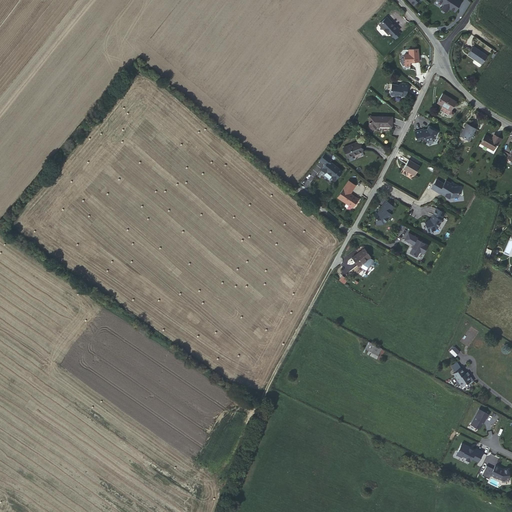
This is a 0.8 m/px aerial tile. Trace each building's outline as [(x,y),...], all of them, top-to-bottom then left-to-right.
[(462,1),(460,0),(438,0),(443,3),(441,7),(446,11),(449,7),(455,11),(462,1)] [(390,33),(393,36),(398,31),(400,29),(395,24),(394,25),(387,17),(381,22),(381,26),(381,29),(383,29),(388,34),(390,33)] [(473,46),(468,55),(474,59),(472,62),(479,67),(487,55),(473,46)] [(409,62),(418,62),(417,49),(408,50),(409,54),(409,62)] [(406,97),(407,93),(408,85),(400,83),(398,85),(392,83),(390,95),(397,96),(397,95),(406,97)] [(443,93),(437,103),(451,111),(457,101),(443,93)] [(392,127),(392,117),(370,116),(369,130),(376,130),(376,127),(392,127)] [(466,124),(460,136),(468,141),(475,129),(466,124)] [(422,129),(414,131),(416,140),(423,139),(424,142),(434,139),(438,133),(432,129),(433,128),(428,125),(426,129),(422,130),(422,129)] [(485,135),(480,143),(493,150),(497,145),(498,146),(502,139),(494,135),(492,138),(485,135)] [(362,152),(358,143),(344,148),(347,158),(362,152)] [(331,158),(325,154),(320,160),(325,165),(322,170),(326,173),(327,172),(332,177),(331,178),(335,181),(342,172),(329,161),(331,158)] [(442,156),(438,164),(443,167),(447,159),(442,156)] [(410,158),(404,167),(415,174),(420,166),(410,158)] [(457,185),(453,186),(449,184),(450,183),(445,180),(443,183),(436,179),(430,188),(438,192),(440,190),(444,192),(443,194),(450,197),(450,196),(458,195),(457,185)] [(355,186),(349,181),(337,197),(351,207),(355,202),(354,202),(356,198),(350,193),(355,186)] [(386,201),(381,207),(382,207),(379,212),(380,213),(378,215),(375,215),(376,225),(383,225),(388,219),(392,215),(389,213),(393,207),(386,201)] [(431,218),(429,220),(427,221),(427,222),(425,223),(429,233),(436,230),(436,229),(438,228),(442,220),(441,220),(445,213),(436,208),(432,215),(433,215),(431,218)] [(415,256),(416,256),(419,252),(422,254),(427,245),(420,241),(420,240),(408,232),(404,239),(413,245),(411,247),(412,247),(409,252),(410,253),(415,256)] [(364,248),(352,258),(358,266),(370,257),(364,248)] [(343,275),(339,280),(344,284),(348,280),(343,275)] [(385,351),(368,342),(363,352),(380,360),(385,351)] [(464,369),(454,372),(459,388),(465,386),(470,384),(467,377),(466,377),(466,375),(464,369)] [(488,416),(490,413),(480,407),(471,424),(479,429),(481,428),(487,416),(488,416)] [(478,461),(483,452),(476,449),(475,451),(470,448),(470,447),(462,443),(456,454),(461,457),(462,455),(466,457),(465,459),(470,461),(471,458),(478,461)] [(508,469),(501,469),(498,468),(498,467),(495,465),(493,469),(486,465),(482,475),(489,478),(491,474),(501,480),(509,479),(508,469)]
